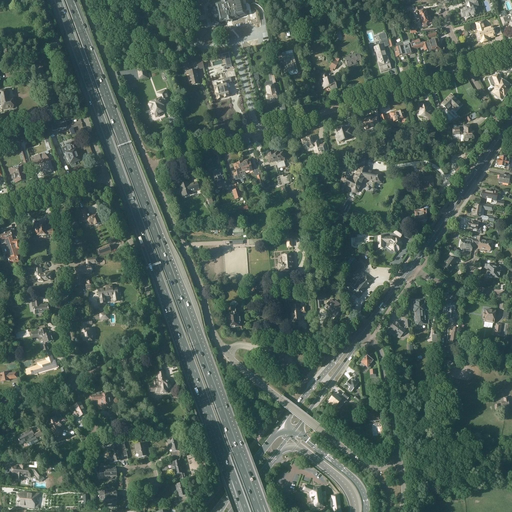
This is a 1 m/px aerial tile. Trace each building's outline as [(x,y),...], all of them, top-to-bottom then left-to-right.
[(219,22),(219,25),(227,23),(228,25),(232,24),(231,22),(239,20),(238,18),(246,16),(244,11),(247,11),(245,4),(243,5),(242,0),(241,0),(235,1),(227,2),(227,0),(223,0),(221,0),(222,4),(215,5),(215,6),(208,7),(209,13),(207,13),(208,20),(210,19),(212,24),(219,22)] [(462,17),(463,17),(463,18),(465,17),(466,19),(476,16),(473,6),(472,5),(478,3),(477,0),(467,0),(465,1),(467,8),(464,9),(464,10),(461,11),(462,14),(461,15),(461,17),(462,17)] [(404,12),(414,10),(415,13),(417,12),(420,19),(429,16),(427,9),(420,11),(419,8),(414,9),(413,6),(404,8),(404,12)] [(511,29),(511,16),(509,18),(508,17),(507,18),(506,14),(501,16),(501,18),(500,18),(501,19),(502,20),(504,28),(510,26),(511,29)] [(430,16),(429,16),(420,19),(420,22),(422,22),(424,28),(428,26),(427,24),(432,22),(430,16)] [(482,43),(483,42),(484,43),(487,42),(487,41),(489,41),(488,39),(495,37),(494,36),(495,35),(494,33),(492,27),(491,26),(487,27),(487,29),(485,29),(483,26),(486,25),(485,21),(482,22),(476,24),(482,43)] [(387,40),(386,33),(379,35),(381,41),(387,40)] [(419,39),(416,40),(418,49),(423,47),(425,53),(433,51),(430,42),(424,44),(424,43),(421,44),(419,39)] [(409,40),(403,42),(407,56),(414,54),(413,50),(418,49),(416,40),(412,42),(412,43),(410,44),(409,40)] [(436,40),(430,42),(433,51),(437,50),(437,51),(441,50),(438,40),(436,40)] [(394,49),(397,58),(402,56),(402,57),(407,56),(403,42),(396,44),(397,48),(394,49)] [(378,63),(381,72),(391,69),(388,60),(387,60),(384,48),(381,49),(380,46),(374,48),(375,52),(376,52),(379,63),(378,63)] [(229,52),(220,55),(220,58),(225,57),(227,68),(232,66),(229,52)] [(285,63),(286,63),(288,72),(297,70),(295,61),(292,54),(286,55),(286,53),(283,53),(283,54),(278,56),(279,61),(284,60),(285,63)] [(351,57),(345,59),(348,68),(358,64),(358,62),(362,61),(359,54),(351,57)] [(185,75),(189,74),(192,86),(200,84),(197,70),(191,71),(187,60),(181,62),(184,70),(183,70),(185,75)] [(138,69),(140,79),(147,78),(145,68),(138,69)] [(331,89),(332,90),(337,89),(334,77),(327,79),(326,73),(322,74),(324,83),(322,84),(323,89),(329,88),(329,89),(331,89)] [(492,84),(495,83),(496,86),(492,93),(495,95),(495,97),(497,98),(499,98),(502,100),(510,87),(501,80),(499,75),(493,77),(493,78),(490,79),(492,84)] [(217,100),(229,97),(225,82),(232,80),(231,78),(225,79),(225,82),(214,85),(217,100)] [(268,100),(268,103),(278,101),(277,98),(278,97),(277,95),(276,94),(276,92),(275,92),(274,85),(266,87),(268,94),(266,95),(267,96),(266,97),(266,99),(268,100)] [(0,98),(2,110),(8,109),(12,108),(12,106),(13,106),(11,101),(11,99),(8,99),(7,90),(0,91),(0,98)] [(153,109),(156,118),(160,116),(159,114),(165,112),(164,111),(166,110),(164,104),(169,102),(165,90),(157,93),(160,99),(150,102),(151,104),(149,105),(151,110),(153,109)] [(442,105),(445,108),(449,104),(452,107),(455,104),(459,108),(462,105),(455,98),(454,99),(451,95),(442,105)] [(421,107),(419,116),(427,118),(428,122),(435,119),(432,107),(429,108),(429,105),(427,106),(426,102),(420,104),(421,107)] [(440,109),(437,110),(442,127),(450,123),(442,115),(440,109)] [(397,111),(390,113),(392,119),(393,118),(394,122),(400,121),(400,120),(406,118),(404,114),(403,114),(402,111),(398,112),(397,111)] [(364,121),(366,130),(376,127),(376,130),(380,129),(377,117),(364,121)] [(52,130),(66,127),(65,120),(50,123),(52,130)] [(446,131),(450,129),(449,125),(441,129),(443,133),(446,133),(446,132),(446,131)] [(453,129),(453,135),(454,135),(454,139),(460,139),(460,135),(462,135),(465,135),(465,139),(465,141),(466,141),(467,141),(468,141),(468,139),(474,138),(474,132),(471,132),(471,127),(465,127),(457,127),(457,129),(453,129)] [(338,137),(339,142),(349,139),(349,138),(353,137),(351,128),(346,129),(342,130),(341,129),(340,128),(338,129),(338,130),(338,131),(339,136),(338,137)] [(313,148),(316,157),(328,154),(325,144),(319,146),(318,141),(314,142),(312,141),(311,137),(302,140),(303,145),(310,148),(313,148)] [(68,152),(64,154),(67,165),(70,164),(71,167),(76,165),(75,163),(74,163),(73,160),(78,159),(75,151),(72,142),(65,145),(66,147),(68,152)] [(14,179),(15,184),(26,180),(24,175),(22,171),(21,171),(20,168),(22,168),(22,167),(28,165),(23,149),(19,150),(22,160),(23,163),(15,166),(15,168),(12,169),(12,168),(8,169),(10,175),(13,174),(15,179),(14,179)] [(278,152),(273,153),(278,169),(279,169),(286,167),(284,161),(285,161),(283,153),(279,155),(278,152)] [(268,163),(265,164),(266,169),(275,166),(278,177),(277,177),(280,188),(285,186),(285,185),(283,185),(280,176),(278,169),(273,153),(267,155),(268,159),(267,161),(268,163)] [(41,165),(40,165),(42,171),(43,171),(44,174),(48,173),(52,171),(49,162),(48,162),(48,161),(49,161),(44,154),(30,158),(32,166),(40,163),(41,165)] [(497,166),(499,166),(500,167),(501,168),(501,167),(504,167),(504,170),(508,170),(509,168),(509,164),(508,164),(509,159),(498,157),(497,158),(497,160),(498,160),(497,166)] [(243,163),(242,163),(245,172),(249,171),(250,172),(253,171),(255,177),(257,176),(262,174),(260,169),(255,171),(254,168),(252,168),(251,164),(252,164),(251,160),(246,162),(245,161),(243,162),(243,163)] [(234,174),(235,177),(236,181),(242,179),(241,176),(245,174),(245,172),(242,163),(242,162),(238,163),(238,164),(234,165),(235,168),(236,168),(237,173),(234,174)] [(344,175),(340,183),(352,189),(352,190),(352,191),(352,192),(353,193),(354,193),(355,194),(356,194),(357,193),(358,192),(359,191),(363,184),(364,184),(365,183),(366,182),(366,181),(367,181),(380,184),(383,174),(369,170),(370,166),(365,165),(365,166),(363,165),(362,165),(361,166),(360,166),(360,167),(357,171),(352,180),(344,175)] [(218,169),(213,171),(215,179),(214,179),(216,184),(218,189),(223,187),(224,191),(226,190),(227,184),(226,181),(223,182),(224,181),(223,176),(224,176),(222,169),(219,171),(218,169)] [(327,174),(318,169),(314,176),(316,177),(314,180),(320,183),(321,179),(323,180),(324,178),(325,178),(326,177),(325,176),(327,174)] [(264,182),(262,174),(257,176),(260,185),(258,186),(259,189),(260,188),(261,188),(265,186),(264,182)] [(499,182),(509,184),(510,177),(500,175),(499,182)] [(283,176),(280,176),(283,185),(285,185),(289,183),(287,176),(283,178),(283,176)] [(433,176),(419,177),(420,191),(434,189),(433,180),(434,180),(436,185),(440,184),(438,177),(434,178),(433,179),(433,176)] [(188,182),(179,185),(183,198),(192,195),(192,193),(200,190),(197,182),(189,184),(188,182)] [(226,190),(230,190),(231,192),(233,191),(233,192),(232,192),(233,196),(234,195),(236,200),(243,198),(241,191),(240,191),(239,189),(236,190),(234,184),(227,184),(226,190)] [(487,202),(491,203),(491,201),(496,201),(497,194),(483,191),(483,192),(482,192),(480,195),(481,197),(482,198),(481,199),(487,200),(487,202)] [(480,217),(482,217),(483,216),(483,214),(484,207),(486,207),(486,208),(489,208),(490,205),(482,204),(481,206),(475,205),(474,210),(473,209),(472,216),(480,217)] [(85,209),(80,211),(83,217),(85,222),(86,222),(88,226),(94,224),(94,226),(96,225),(96,226),(98,225),(99,224),(101,223),(102,222),(102,221),(102,219),(101,218),(99,218),(98,214),(91,217),(90,216),(88,217),(85,209)] [(416,222),(423,222),(423,224),(426,224),(426,221),(427,221),(426,215),(427,215),(428,214),(427,212),(426,211),(426,210),(415,212),(416,222)] [(473,230),(477,230),(476,232),(482,233),(483,227),(478,226),(479,223),(486,225),(487,222),(476,219),(475,223),(470,222),(468,230),(473,231),(473,230)] [(35,233),(36,236),(53,235),(52,230),(45,230),(45,224),(35,225),(35,227),(34,228),(34,233),(35,233)] [(232,226),(233,234),(243,233),(242,224),(232,226)] [(403,233),(397,229),(394,233),(400,238),(403,233)] [(18,240),(12,240),(10,232),(0,235),(0,241),(1,245),(5,244),(10,258),(7,259),(9,265),(18,262),(16,256),(19,255),(18,240)] [(472,251),(473,247),(475,248),(476,246),(477,237),(471,236),(471,239),(467,238),(467,241),(462,240),(460,249),(472,251)] [(391,251),(392,250),(396,252),(398,250),(399,250),(401,247),(400,246),(402,244),(395,239),(395,240),(392,238),(384,238),(384,237),(379,237),(379,248),(384,248),(386,247),(391,251)] [(478,249),(490,251),(492,242),(482,240),(483,238),(477,237),(476,246),(479,246),(478,249)] [(109,245),(96,250),(98,255),(100,255),(100,256),(111,252),(109,246),(109,245)] [(448,256),(450,257),(444,267),(450,271),(457,262),(455,260),(457,257),(451,252),(448,256)] [(280,270),(284,270),(284,271),(292,270),(291,255),(283,256),(284,264),(279,264),(280,270)] [(76,268),(77,275),(82,275),(84,275),(84,274),(86,274),(86,275),(89,274),(89,273),(92,273),(91,266),(91,265),(98,264),(98,258),(85,259),(86,266),(83,266),(84,268),(76,268)] [(356,260),(343,276),(352,282),(361,271),(364,267),(364,268),(367,264),(361,259),(358,262),(356,260)] [(493,278),(492,278),(494,267),(491,266),(491,265),(485,264),(485,269),(487,270),(486,277),(493,278)] [(492,278),(493,278),(493,279),(496,279),(496,278),(499,279),(500,272),(503,273),(504,267),(498,266),(498,268),(494,267),(492,278)] [(35,269),(35,280),(38,279),(38,282),(43,282),(43,281),(52,281),(51,273),(42,274),(41,269),(35,269)] [(372,281),(361,271),(352,282),(347,288),(359,297),(372,281)] [(83,284),(82,279),(86,281),(86,283),(85,283),(86,289),(87,289),(88,291),(93,291),(93,288),(92,288),(91,286),(93,286),(92,281),(82,277),(82,275),(77,275),(77,277),(76,277),(76,280),(75,280),(72,280),(72,286),(81,285),(81,284),(83,284)] [(106,289),(98,290),(99,298),(100,297),(101,304),(106,303),(105,297),(113,296),(114,302),(119,301),(117,288),(113,289),(112,285),(106,286),(106,289)] [(34,302),(31,302),(32,308),(34,307),(35,314),(49,312),(48,305),(39,306),(38,300),(34,301),(34,302)] [(426,300),(412,301),(412,305),(414,305),(415,312),(416,312),(421,312),(425,312),(431,311),(431,307),(427,307),(427,310),(425,310),(425,304),(427,304),(426,300)] [(324,308),(336,318),(341,311),(329,301),(324,308)] [(302,306),(302,309),(300,310),(299,302),(292,303),(293,313),(291,313),(292,318),(293,318),(293,321),(303,320),(303,317),(300,317),(300,313),(306,313),(305,306),(302,306)] [(240,326),(240,324),(241,324),(241,322),(241,318),(239,318),(238,306),(237,304),(236,303),(232,304),(231,305),(232,307),(231,307),(232,311),(231,311),(232,314),(230,314),(232,327),(233,327),(233,328),(235,328),(235,327),(240,326)] [(441,308),(443,309),(443,313),(448,313),(447,321),(453,322),(455,311),(455,310),(457,311),(457,305),(456,305),(456,304),(453,304),(453,303),(448,303),(443,303),(442,303),(441,308)] [(496,311),(495,311),(494,310),(493,310),(492,311),(490,310),(489,310),(488,309),(487,310),(486,310),(486,314),(484,313),(483,314),(483,316),(483,317),(483,319),(485,319),(484,322),(494,323),(496,311)] [(415,319),(416,326),(415,326),(416,330),(422,329),(421,325),(429,324),(429,318),(428,318),(426,318),(415,319)] [(392,334),(394,332),(401,338),(406,331),(405,330),(406,329),(411,328),(410,320),(405,321),(406,326),(404,329),(400,326),(401,325),(395,321),(393,324),(393,325),(391,328),(388,331),(392,334)] [(83,342),(86,342),(87,343),(89,343),(90,341),(93,341),(92,329),(86,329),(86,325),(93,325),(92,321),(86,321),(80,322),(82,338),(83,338),(83,342)] [(495,329),(493,329),(493,334),(500,335),(501,325),(496,324),(495,329)] [(456,346),(458,329),(453,328),(452,332),(451,332),(450,345),(456,346)] [(43,339),(44,343),(43,344),(44,346),(41,347),(43,354),(44,354),(50,353),(47,343),(53,341),(51,333),(47,334),(46,329),(39,330),(39,332),(31,333),(32,339),(38,338),(39,340),(43,339)] [(28,375),(31,374),(32,376),(50,370),(49,368),(56,366),(55,362),(54,362),(51,352),(50,353),(44,354),(46,361),(37,363),(38,365),(30,368),(26,369),(28,375)] [(373,361),(367,356),(359,365),(363,368),(365,366),(368,369),(370,366),(369,366),(373,361)] [(155,392),(156,394),(160,393),(160,394),(168,392),(168,390),(172,384),(165,379),(163,370),(157,371),(159,383),(157,383),(157,387),(149,388),(150,393),(155,392)] [(0,381),(0,382),(0,383),(9,381),(8,380),(17,379),(16,372),(7,374),(7,373),(0,373),(0,381)] [(350,388),(348,390),(351,392),(359,383),(357,381),(359,378),(356,376),(354,378),(353,377),(350,380),(346,384),(350,388)] [(99,410),(108,409),(109,409),(112,409),(112,408),(113,408),(111,393),(90,396),(90,402),(98,401),(99,410)] [(350,397),(344,393),(342,396),(344,397),(341,400),(335,394),(330,400),(330,401),(328,404),(334,409),(336,406),(340,409),(350,397)] [(502,408),(510,406),(508,397),(503,398),(496,399),(497,405),(499,404),(499,407),(501,407),(502,408)] [(74,406),(69,409),(71,414),(72,413),(74,419),(79,416),(79,417),(85,414),(80,403),(74,406)] [(369,415),(369,421),(379,420),(378,414),(377,414),(377,409),(371,410),(372,415),(369,415)] [(65,426),(65,425),(70,422),(69,421),(70,421),(67,416),(62,419),(61,418),(58,420),(56,416),(49,419),(51,423),(48,425),(55,438),(63,434),(61,431),(65,429),(64,427),(65,426)] [(27,437),(32,446),(39,442),(37,439),(36,439),(42,435),(39,429),(33,433),(31,429),(26,433),(27,435),(26,436),(27,437)] [(94,441),(100,438),(104,436),(101,431),(97,433),(98,433),(92,437),(94,441)] [(26,433),(17,437),(17,438),(21,445),(27,442),(28,444),(27,444),(29,447),(32,446),(27,437),(26,436),(27,435),(26,433)] [(170,453),(172,459),(178,457),(180,454),(179,451),(180,451),(177,438),(167,441),(168,445),(171,447),(172,452),(170,453)] [(113,445),(106,447),(107,451),(108,451),(110,457),(113,459),(114,463),(120,461),(120,458),(119,456),(123,455),(122,451),(126,450),(123,439),(121,440),(121,442),(119,442),(113,444),(113,445)] [(145,452),(149,451),(147,442),(135,445),(134,445),(136,453),(139,455),(139,458),(146,456),(145,452)] [(180,461),(171,463),(172,467),(174,467),(175,469),(175,471),(173,471),(174,475),(175,479),(175,481),(186,478),(182,460),(180,461)] [(11,470),(11,472),(12,472),(12,476),(15,477),(15,480),(22,481),(23,476),(30,477),(31,475),(31,474),(35,475),(39,480),(43,477),(44,477),(38,469),(27,468),(28,466),(20,466),(20,467),(13,467),(12,470),(11,470)] [(99,470),(99,474),(104,474),(105,480),(112,480),(114,477),(117,477),(117,470),(116,470),(112,470),(112,467),(99,467),(99,470)] [(175,508),(184,506),(183,503),(185,502),(187,499),(186,495),(187,495),(184,483),(174,485),(175,490),(178,491),(179,497),(178,497),(178,501),(176,501),(177,504),(174,505),(175,508)] [(312,488),(304,485),(303,490),(309,493),(310,493),(311,499),(312,499),(312,502),(314,502),(315,507),(323,506),(322,503),(330,502),(331,505),(333,504),(334,511),(341,511),(338,492),(331,493),(332,495),(329,495),(330,499),(325,499),(324,496),(325,496),(325,494),(321,495),(321,490),(318,491),(318,487),(312,488)] [(104,496),(104,503),(111,502),(114,500),(117,500),(117,493),(112,493),(112,490),(96,490),(96,493),(99,493),(99,495),(103,495),(104,496)] [(17,494),(16,507),(35,509),(35,502),(39,503),(40,493),(21,491),(21,492),(20,493),(18,494),(17,494)]
